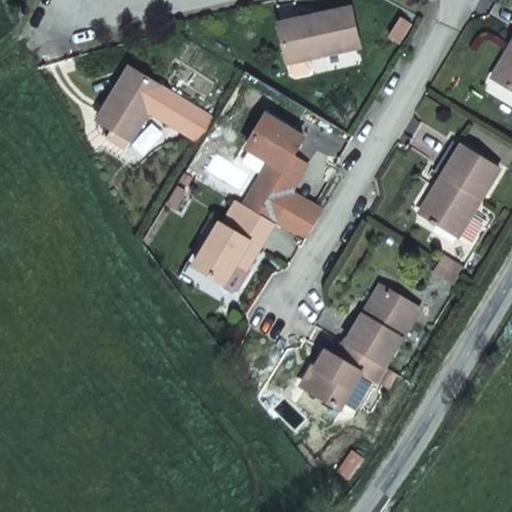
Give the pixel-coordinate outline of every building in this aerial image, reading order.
[(311,56),(362,47),(355,6),(282,21),(288,53),(310,49),(311,56)] [(511,54),(495,82),(511,92),(511,43),(507,51),(511,53),(511,54)] [(311,56),(310,49),(288,53),(289,60),(311,56)] [(495,82),(511,54),(511,53),(507,51),(490,79),(495,82)] [(104,123),(122,134),(141,105),(177,127),(191,105),(122,62),(99,99),(92,112),(90,115),(104,123)] [(87,110),(92,112),(99,99),(95,97),(87,110)] [(191,105),(177,127),(192,137),(206,114),(191,105)] [(246,198),(274,215),(287,192),(299,171),(286,163),(290,156),(303,135),(265,114),(247,142),(271,156),(246,198)] [(117,143),(122,134),(104,123),(99,131),(117,143)] [(434,224),(453,236),(495,170),(452,143),(433,174),(442,180),(420,215),(427,220),(425,223),(431,227),(434,224)] [(299,171),(303,165),(290,156),(286,163),(299,171)] [(274,215),(271,221),(301,240),(319,210),(287,192),(274,215)] [(271,221),(274,215),(246,198),(243,203),(271,221)] [(252,243),(256,246),(271,221),(243,203),(236,199),(221,223),(218,221),(194,259),(222,278),(235,257),(244,264),(250,255),(246,252),(252,243)] [(246,252),(250,255),(256,246),(252,243),(246,252)] [(459,268),(437,255),(433,263),(454,276),(459,268)] [(454,276),(433,263),(428,271),(449,284),(454,276)] [(360,316),(356,314),(339,343),(375,364),(410,306),(378,287),(360,316)] [(369,381),(378,366),(375,364),(339,343),(338,342),(329,356),(320,351),(298,386),(334,408),(356,372),(369,381)] [(377,382),(383,386),(391,374),(384,370),(377,382)]
